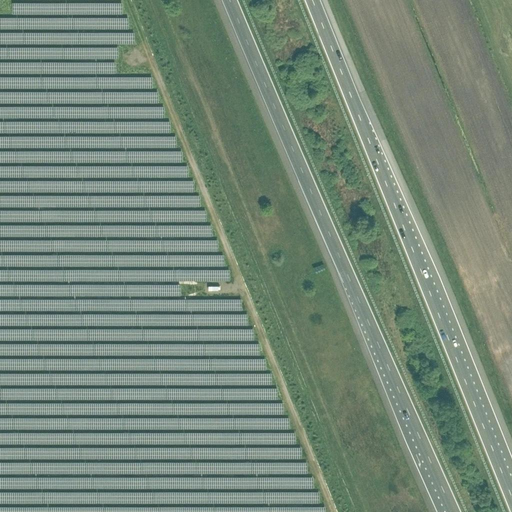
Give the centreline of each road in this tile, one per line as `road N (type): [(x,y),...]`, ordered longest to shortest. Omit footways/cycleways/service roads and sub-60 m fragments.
road 1 (motorway): [(227,0),(452,511)]
road 2 (motorway): [(511,495),(312,0)]
